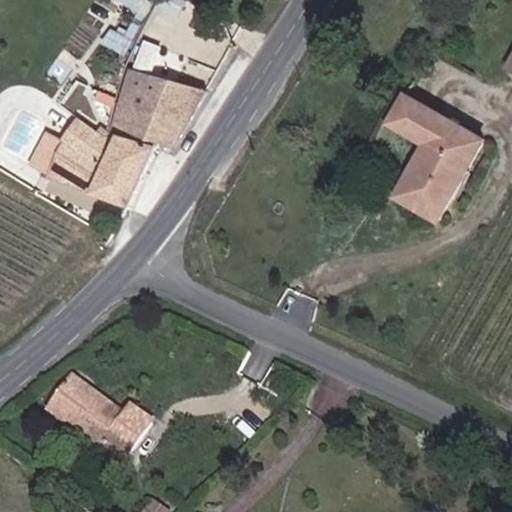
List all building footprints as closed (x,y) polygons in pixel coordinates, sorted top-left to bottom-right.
[(170,146),(205,87),(140,55),(111,121),(159,142),(170,146)] [(404,185),(443,207),(490,129),(415,85),(400,112),(435,131),(404,185)] [(46,163),(70,110),(52,102),(28,155),(46,163)] [(46,163),(133,199),(159,142),(111,121),(108,127),(70,110),(46,163)] [(129,405),(122,415),(71,378),(50,406),(102,445),(109,435),(114,439),(136,410),(129,405)] [(114,439),(130,450),(151,422),(136,410),(114,439)] [(102,445),(107,449),(114,439),(109,435),(102,445)] [(122,460),(130,450),(114,439),(107,449),(122,460)]
